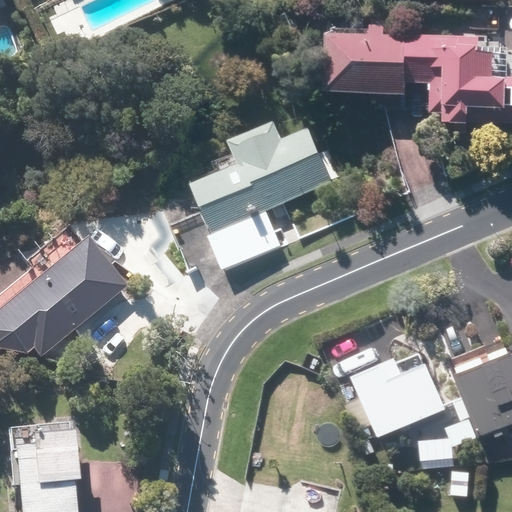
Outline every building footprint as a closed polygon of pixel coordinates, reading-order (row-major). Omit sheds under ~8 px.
[(498,40),(336,35),(335,94),(413,96),(414,85),(437,86),(436,114),(451,114),(451,127),(479,128),(479,109),(511,109),(511,79),(497,79),(498,40)] [(246,166),(200,187),(235,268),(284,247),(269,212),(340,181),(318,131),(291,143),(283,124),(237,144),(246,166)] [(94,238),(0,313),(0,348),(29,356),(34,351),(41,360),(133,285),(94,238)] [(511,352),(461,374),(486,434),(511,423),(511,352)] [(358,379),(383,436),(449,408),(431,366),(397,381),(390,365),(358,379)] [(40,445),(21,446),(26,511),(81,511),(79,481),(87,480),(83,432),(40,435),(40,445)] [(475,478),(451,475),(449,495),(473,498),(475,478)]
